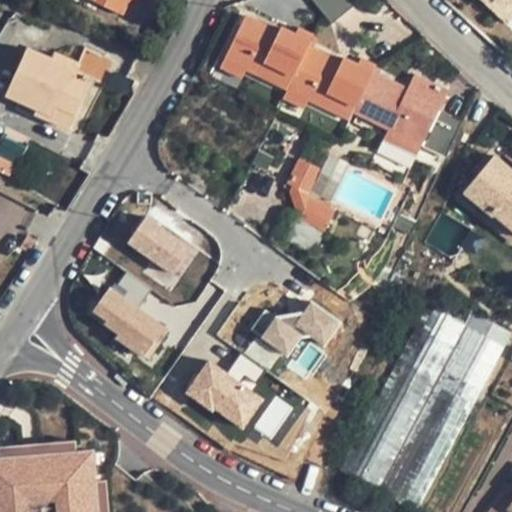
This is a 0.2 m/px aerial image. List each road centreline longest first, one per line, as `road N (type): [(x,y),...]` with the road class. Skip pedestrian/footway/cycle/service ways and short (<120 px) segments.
road 1 (residential): [(17,327),(126,149),(204,0)]
road 2 (residential): [(297,511),(202,466),(17,327)]
road 3 (residential): [(415,0),(511,85)]
